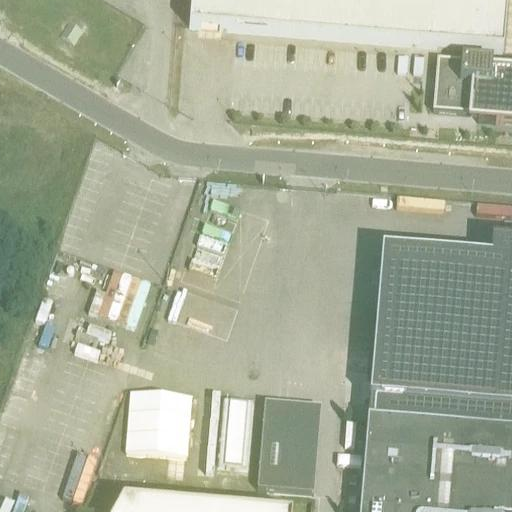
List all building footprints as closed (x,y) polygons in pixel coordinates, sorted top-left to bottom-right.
[(191,0),(189,30),(473,53),(481,54),(502,56),(506,0),(191,0)] [(478,117),(477,125),(511,128),(511,73),(491,72),(491,67),(480,66),(472,66),(437,63),(432,115),(468,118),(470,119),(470,116),(478,117)] [(511,511),(511,248),(490,246),(488,265),(381,256),(367,425),(359,511),(511,511)] [(212,398),(210,423),(217,424),(219,399),(212,398)] [(222,403),(217,471),(247,474),(253,406),(222,403)] [(210,426),(207,450),(215,451),(217,426),(210,426)] [(207,453),(205,477),(212,478),(215,453),(207,453)] [(286,460),(260,458),(257,493),(283,496),(286,460)]
